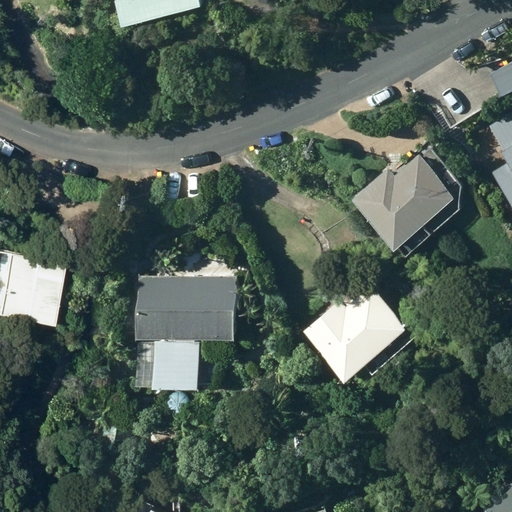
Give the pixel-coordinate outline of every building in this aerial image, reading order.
[(125,30),(204,8),(201,0),(129,0),(117,4),(125,30)] [(511,62),(491,74),(502,95),(511,89),(511,62)] [(511,102),(494,114),(511,143),(511,149),(496,159),(511,184),(511,102)] [(420,157),(396,178),(390,171),(355,203),(399,252),(457,200),(420,157)] [(453,168),(446,171),(444,178),(446,184),(453,187),(460,184),(463,177),(460,170),(453,168)] [(0,320),(49,330),(62,266),(0,253),(0,320)] [(238,279),(141,279),(141,390),(156,389),(157,392),(201,392),(201,343),(239,343),(238,279)] [(307,334),(347,385),(410,335),(374,289),(348,308),(345,304),(307,334)] [(115,471),(130,445),(101,429),(87,456),(115,471)] [(311,461),(310,438),(295,438),(296,463),(311,461)] [(511,511),(511,480),(479,492),(485,511),(511,511)]
